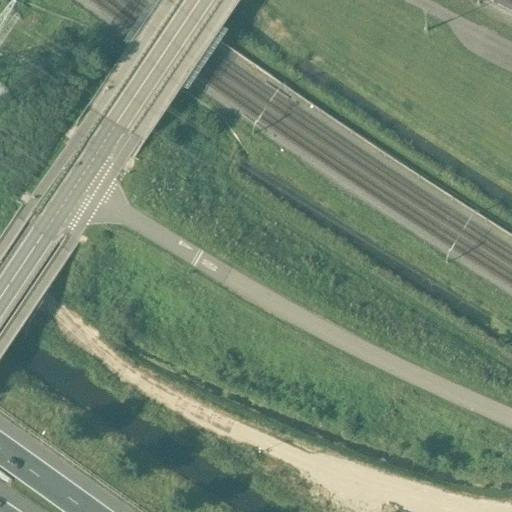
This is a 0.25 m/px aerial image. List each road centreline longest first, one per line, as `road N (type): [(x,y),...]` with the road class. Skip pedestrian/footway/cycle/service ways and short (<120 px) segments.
road 1 (unclassified): [(511,420),(317,328),(77,183)]
road 2 (secondary): [(77,183),(201,0)]
road 3 (secondary): [(0,298),(77,183)]
